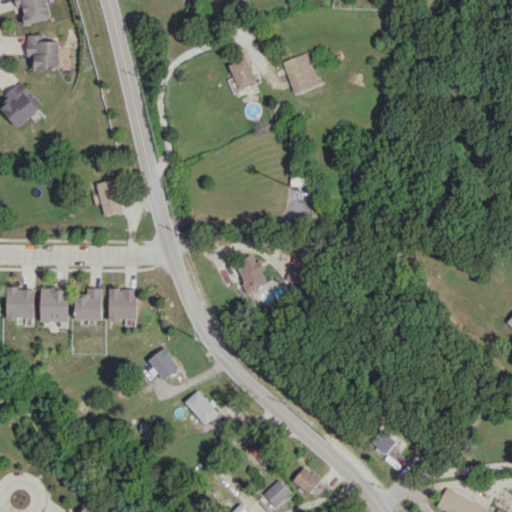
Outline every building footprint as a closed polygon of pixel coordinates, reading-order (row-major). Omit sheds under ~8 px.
[(49,18),(45,0),(14,0),(16,8),(21,7),(25,24),(49,18)] [(28,68),(58,68),(58,40),(45,40),(45,33),(27,34),(28,68)] [(283,61),(295,93),(319,83),(308,52),(283,61)] [(228,64),(239,89),(257,82),(247,57),(228,64)] [(5,95),(9,100),(0,108),(18,127),(42,104),(20,80),(5,95)] [(122,211),(116,178),(97,182),(103,214),(122,211)] [(248,289),(266,282),(255,253),(237,260),(248,289)] [(311,260),(294,254),(285,279),(301,285),(311,260)] [(7,317),(35,318),(35,288),(7,287),(7,317)] [(75,319),(102,320),(102,288),(86,287),(86,296),(75,296),(75,319)] [(41,321),(69,321),(68,288),(41,288),(41,321)] [(109,319),(137,319),(137,288),(109,288),(109,319)] [(179,366),(164,346),(147,359),(162,379),(179,366)] [(204,424),(218,413),(198,389),(184,400),(204,424)] [(395,441),(382,429),(371,441),(385,453),(395,441)] [(321,478),(305,465),(293,479),(309,493),(321,478)] [(275,506),(290,492),(278,479),(263,493),(275,506)] [(446,486),(436,506),(447,511),(486,511),(488,508),(446,486)] [(231,511),(248,511),(249,511),(240,503),(231,511)]
